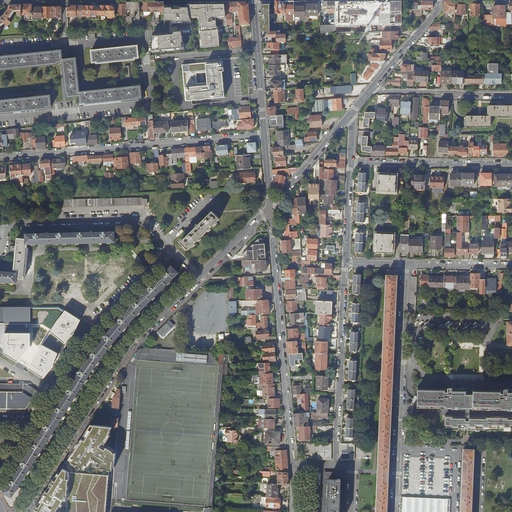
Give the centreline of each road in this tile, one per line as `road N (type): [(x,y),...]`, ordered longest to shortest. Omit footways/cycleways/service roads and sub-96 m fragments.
road 1 (residential): [(23,511),(130,343),(198,276)]
road 2 (residential): [(264,134),(0,157)]
road 3 (residential): [(290,465),(269,208)]
road 4 (residential): [(345,263),(334,467)]
road 5 (residential): [(397,450),(406,263)]
road 6 (residential): [(53,392),(102,317),(170,250)]
road 7 (residential): [(0,118),(150,102),(147,80)]
road 8 (residential): [(165,244),(135,220),(11,225)]
road 9 (residential): [(511,163),(350,162)]
road 10 (residential): [(368,91),(511,93)]
road 11 (residential): [(269,208),(353,110)]
